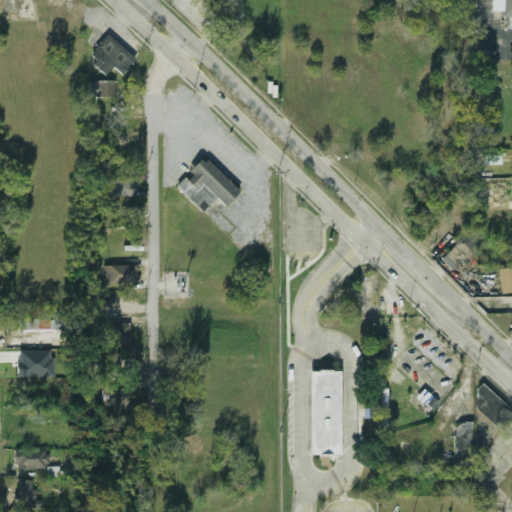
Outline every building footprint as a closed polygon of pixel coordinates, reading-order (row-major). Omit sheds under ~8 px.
[(511,0),(499,0),(500,17),(511,17),(511,0)] [(80,24),(96,27),(100,10),(84,7),(80,24)] [(87,58),(106,73),(111,67),(121,75),(134,58),(104,35),(87,58)] [(113,81),(94,81),(94,98),(113,98),(113,81)] [(238,191),(202,158),(182,179),(192,190),(199,183),(223,207),(238,191)] [(126,188),(125,180),(106,180),(106,196),(122,196),(122,188),(126,188)] [(451,270),(469,252),(458,241),(440,259),(451,270)] [(102,282),(135,282),(135,265),(102,265),(102,282)] [(511,267),(497,269),(499,293),(511,291),(511,267)] [(54,316),(21,317),(21,331),(55,330),(54,316)] [(116,350),(133,345),(126,322),(109,327),(116,350)] [(52,377),(53,351),(19,350),(19,361),(17,360),(17,376),(52,377)] [(116,373),(116,355),(97,354),(96,372),(116,373)] [(339,455),(339,371),(308,371),(308,455),(339,455)] [(473,405),(493,426),(509,410),(482,383),(473,392),(480,398),(473,405)] [(128,389),(98,390),(98,407),(128,407),(128,389)] [(470,423),(453,423),(453,457),(470,457),(470,423)] [(13,469),(45,469),(45,451),(13,451),(13,469)] [(511,498),(511,468),(496,486),(511,500),(511,498)] [(38,507),(38,490),(31,490),(31,481),(16,481),(16,507),(38,507)]
